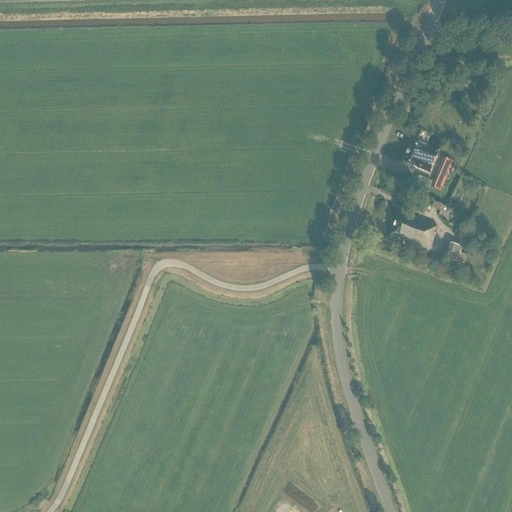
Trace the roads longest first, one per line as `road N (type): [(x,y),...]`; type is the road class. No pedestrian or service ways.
road 1 (unclassified): [(49,511),(156,267),(182,264),(241,288),(312,267),(339,269)]
road 2 (tertiary): [(391,511),(346,383),(339,269)]
road 3 (tertiary): [(339,269),(370,166),(424,37)]
